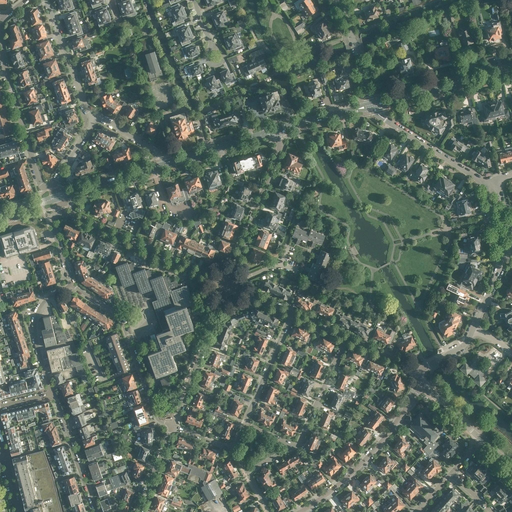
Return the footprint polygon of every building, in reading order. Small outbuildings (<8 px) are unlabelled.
[(72,0),(60,4),(60,6),(62,10),(68,8),(69,11),(74,9),(72,0)] [(89,0),(93,9),(99,6),(98,3),(104,1),(103,0),(89,0)] [(120,10),(133,6),(131,0),(124,0),(125,2),(119,4),(120,6),(119,6),(120,10)] [(302,0),(298,0),(295,3),(298,8),(301,6),(303,9),(312,3),(310,0),(303,0),(302,0)] [(312,3),(303,9),(306,13),(303,15),(305,18),(308,16),(319,9),(316,6),(315,7),(312,3)] [(172,16),(185,11),(183,7),(182,8),(182,6),(176,8),(175,5),(169,8),(172,16)] [(133,6),(120,10),(122,14),(123,14),(123,16),(129,14),(130,17),(136,15),(133,6)] [(374,18),(378,17),(375,6),(370,7),(371,11),(366,12),(368,21),(374,19),(374,18)] [(100,8),(90,11),(91,15),(96,13),(98,19),(110,15),(108,11),(107,11),(106,9),(101,11),(100,8)] [(492,9),(493,15),(495,14),(496,20),(500,19),(498,11),(497,11),(496,8),(492,9)] [(28,17),(22,19),(23,21),(26,20),(30,19),(31,18),(40,15),(39,13),(39,12),(38,10),(37,9),(33,11),(33,10),(26,12),(28,17)] [(66,24),(78,20),(75,11),(70,13),(71,16),(65,18),(66,23),(66,24)] [(185,11),(172,16),(176,25),(182,23),(181,20),(186,17),(186,15),(187,15),(185,11)] [(214,22),(226,17),(223,11),(212,16),(213,18),(212,18),(214,22)] [(40,15),(31,18),(34,24),(42,21),(42,20),(41,18),(40,15)] [(110,15),(98,19),(100,24),(99,25),(100,28),(106,26),(105,23),(111,21),(110,19),(111,18),(110,15)] [(228,23),(226,17),(214,22),(215,26),(216,26),(217,28),(228,23)] [(68,29),(80,25),(78,20),(66,24),(67,25),(68,29)] [(325,23),(324,20),(319,23),(318,21),(311,26),(312,27),(311,27),(311,28),(311,29),(311,30),(312,30),(312,31),(313,31),(314,31),(315,31),(316,30),(318,33),(327,26),(327,25),(326,23),(325,23)] [(297,32),(302,28),(307,25),(304,21),(295,28),(297,32)] [(19,32),(19,31),(16,22),(13,23),(14,25),(10,26),(13,35),(19,32)] [(497,22),(492,23),(493,26),(494,28),(486,29),(488,36),(487,36),(486,37),(487,39),(488,39),(489,40),(491,40),(492,40),(493,41),(495,41),(496,39),(501,37),(500,35),(502,34),(499,22),(497,23),(497,22)] [(35,25),(30,27),(33,35),(35,34),(45,30),(45,29),(45,27),(44,27),(44,26),(43,26),(42,24),(36,27),(35,25)] [(80,25),(68,29),(69,31),(70,35),(77,33),(78,36),(83,34),(80,25)] [(179,37),(191,32),(190,28),(189,28),(188,26),(182,29),(181,26),(175,28),(179,37)] [(329,29),(327,26),(318,33),(321,39),(326,35),(327,37),(330,35),(329,34),(330,33),(328,29),(329,29)] [(463,45),(473,43),(469,29),(460,31),(460,32),(459,33),(460,38),(461,37),(463,45)] [(35,34),(37,40),(39,39),(39,40),(43,39),(42,38),(47,37),(46,34),(47,33),(46,31),(45,31),(45,30),(35,34)] [(21,36),(19,32),(13,35),(11,35),(12,39),(10,40),(11,42),(22,38),(22,39),(24,38),(24,37),(24,35),(23,35),(21,36)] [(191,32),(179,37),(182,46),(188,43),(187,40),(193,38),(192,36),(193,36),(191,32)] [(410,42),(415,39),(411,32),(406,36),(410,42)] [(226,44),(238,39),(235,33),(224,38),(225,40),(224,40),(226,44)] [(87,49),(86,46),(88,45),(86,39),(88,38),(86,34),(72,39),(74,45),(73,46),(75,50),(80,48),(81,51),(87,49)] [(22,38),(11,42),(13,49),(16,48),(17,50),(23,48),(22,45),(21,42),(23,41),(22,39),(22,38)] [(241,45),(238,39),(226,44),(227,48),(229,48),(229,50),(241,45)] [(49,41),(38,45),(40,52),(52,48),(51,47),(52,46),(51,45),(50,44),(49,41)] [(447,43),(447,41),(444,42),(443,41),(441,42),(440,43),(441,47),(434,49),(435,54),(436,60),(442,58),(442,60),(446,59),(451,58),(447,43)] [(410,48),(407,43),(404,45),(402,42),(401,43),(398,45),(403,53),(410,48)] [(187,58),(192,56),(193,57),(197,56),(196,54),(199,53),(198,52),(200,51),(198,47),(197,48),(196,46),(190,49),(188,46),(182,49),(184,55),(186,55),(187,58)] [(40,62),(48,59),(47,57),(53,55),(53,52),(53,51),(53,50),(53,49),(52,48),(40,52),(42,58),(39,59),(40,62)] [(252,58),(253,58),(264,53),(262,49),(258,50),(250,54),(252,58)] [(14,61),(22,58),(20,52),(11,55),(13,58),(12,59),(12,60),(14,61)] [(150,79),(156,77),(157,77),(162,75),(161,70),(155,52),(146,54),(150,67),(147,68),(150,79)] [(22,58),(14,61),(14,62),(13,63),(14,65),(15,65),(16,68),(21,66),(22,68),(25,67),(22,58)] [(253,58),(251,59),(252,63),(253,63),(255,67),(252,68),(254,73),(261,70),(261,68),(266,66),(263,59),(257,61),(257,60),(255,61),(253,58)] [(412,72),(413,70),(410,58),(400,61),(400,62),(398,62),(400,68),(399,69),(398,70),(398,72),(400,73),(401,73),(408,72),(409,73),(412,72)] [(48,59),(40,62),(42,66),(45,64),(47,71),(58,67),(58,66),(59,65),(58,64),(57,63),(56,63),(55,60),(49,62),(48,59)] [(82,71),(93,67),(95,66),(93,59),(81,63),(83,67),(81,67),(82,71)] [(252,63),(243,68),(247,76),(254,73),(252,68),(255,67),(253,63),(252,63)] [(191,77),(196,74),(197,76),(200,74),(200,73),(203,72),(202,70),(203,70),(202,66),(200,66),(200,65),(194,67),(192,64),(185,67),(188,73),(189,73),(191,77)] [(44,82),(51,80),(50,77),(60,74),(59,71),(60,71),(60,70),(60,69),(60,68),(59,67),(58,67),(47,71),(48,74),(46,75),(47,78),(43,79),(44,82)] [(96,74),(93,67),(82,71),(83,75),(85,74),(87,77),(96,74)] [(336,79),(334,80),(336,90),(339,89),(339,90),(350,86),(347,79),(346,76),(343,67),(338,69),(340,75),(341,75),(341,77),(335,79),(336,79)] [(21,80),(29,77),(28,73),(29,72),(29,71),(27,71),(26,69),(22,70),(23,72),(18,74),(20,77),(19,78),(19,79),(20,79),(21,80)] [(222,80),(224,79),(226,84),(230,83),(230,84),(237,81),(234,74),(230,76),(228,70),(226,70),(226,69),(222,71),(222,72),(221,73),(222,75),(221,76),(222,80)] [(328,82),(326,75),(324,71),(319,73),(322,83),(328,82)] [(97,78),(96,74),(87,77),(85,78),(86,82),(88,81),(89,85),(95,83),(96,85),(99,84),(101,84),(99,78),(97,78)] [(208,86),(210,86),(212,91),(216,89),(216,90),(223,87),(220,81),(216,82),(214,76),(212,77),(212,75),(208,77),(208,78),(207,79),(208,82),(207,82),(208,86)] [(33,86),(32,84),(29,77),(21,80),(21,81),(20,82),(21,83),(22,83),(23,87),(28,85),(29,87),(33,86)] [(55,90),(66,86),(64,79),(55,82),(52,83),(54,86),(55,90)] [(316,96),(320,95),(319,91),(320,91),(319,88),(318,88),(317,84),(318,84),(317,81),(314,82),(315,85),(309,87),(307,87),(307,88),(307,89),(308,92),(309,92),(309,93),(308,94),(309,96),(310,97),(310,98),(312,97),(313,97),(314,98),(316,97),(316,96)] [(58,97),(69,93),(66,86),(55,90),(58,97)] [(26,98),(36,95),(35,92),(36,92),(35,89),(25,93),(25,94),(24,94),(26,98)] [(272,94),(261,98),(265,112),(268,111),(268,112),(280,108),(278,100),(279,100),(277,92),(272,94)] [(72,100),(69,93),(58,97),(59,101),(60,105),(61,105),(61,106),(60,106),(61,107),(67,105),(66,102),(72,100)] [(36,95),(26,98),(27,103),(28,103),(28,104),(39,101),(38,98),(37,98),(36,95)] [(112,97),(111,95),(107,97),(106,95),(100,98),(104,107),(108,109),(112,103),(114,101),(116,98),(115,95),(112,97)] [(125,109),(128,104),(124,102),(122,106),(118,103),(120,100),(117,99),(114,101),(112,103),(108,109),(117,115),(122,108),(125,109)] [(501,101),(492,103),(496,117),(505,115),(506,117),(509,116),(508,110),(503,112),(501,101)] [(128,104),(125,109),(124,110),(128,112),(126,114),(129,116),(129,117),(131,118),(132,118),(133,118),(135,115),(137,116),(139,111),(137,110),(137,109),(135,108),(133,103),(132,102),(128,104)] [(496,120),(496,117),(492,103),(483,105),(486,116),(482,117),(483,123),(486,122),(486,119),(491,118),(492,121),(496,120)] [(39,112),(41,111),(43,111),(41,105),(33,107),(35,111),(30,112),(31,115),(30,115),(31,119),(41,116),(39,112)] [(67,105),(61,107),(63,114),(66,112),(68,118),(77,115),(76,111),(74,108),(68,111),(67,105)] [(469,118),(472,117),(470,108),(466,109),(467,111),(464,112),(464,111),(459,112),(461,119),(465,118),(466,120),(469,119),(469,118)] [(226,117),(228,125),(240,121),(237,111),(232,113),(233,115),(226,117)] [(426,118),(425,119),(453,124),(452,118),(448,119),(449,121),(445,121),(445,119),(447,118),(446,114),(443,115),(442,112),(439,113),(438,111),(430,113),(431,114),(430,115),(429,115),(428,115),(427,116),(426,117),(426,118)] [(179,138),(179,139),(188,136),(187,134),(195,132),(192,122),(188,123),(185,113),(171,117),(176,134),(175,135),(176,138),(177,139),(179,138)] [(66,128),(65,128),(70,131),(74,125),(75,125),(74,123),(79,121),(78,119),(79,118),(77,115),(68,118),(70,124),(65,125),(66,128)] [(42,120),(41,116),(31,119),(33,122),(34,125),(44,122),(43,119),(42,120)] [(155,124),(151,122),(155,121),(154,117),(150,119),(149,119),(147,123),(149,125),(145,131),(146,132),(148,133),(149,134),(150,135),(152,135),(152,136),(158,126),(155,124)] [(223,126),(228,125),(226,117),(219,119),(219,117),(213,119),(216,128),(220,127),(221,128),(222,127),(223,126)] [(453,124),(425,119),(425,120),(425,121),(425,122),(425,123),(426,124),(426,125),(427,125),(427,126),(428,126),(428,127),(435,132),(435,131),(439,133),(440,130),(442,132),(445,127),(447,128),(446,129),(450,131),(450,130),(454,125),(453,124)] [(37,133),(39,141),(44,139),(43,138),(48,137),(47,136),(50,136),(48,131),(52,129),(53,125),(53,124),(44,127),(45,131),(37,133)] [(0,136),(7,134),(7,132),(6,132),(11,130),(9,125),(5,127),(5,126),(0,127),(0,136)] [(58,132),(57,134),(68,141),(69,140),(71,141),(73,137),(66,133),(67,131),(62,128),(59,133),(58,132)] [(362,141),(363,130),(359,129),(351,131),(353,140),(357,139),(358,139),(358,140),(362,141)] [(363,130),(362,141),(365,141),(365,140),(366,140),(366,141),(369,143),(373,138),(375,140),(377,137),(368,131),(363,130)] [(101,132),(99,131),(92,141),(92,143),(94,144),(95,143),(98,144),(98,143),(99,143),(104,134),(104,133),(104,132),(102,131),(101,131),(101,132)] [(110,135),(107,133),(106,135),(104,134),(99,143),(100,144),(99,146),(102,148),(103,146),(105,147),(111,137),(109,137),(110,135)] [(345,149),(348,148),(346,141),(342,142),(340,134),(336,135),(336,134),(329,135),(330,138),(328,138),(330,147),(338,145),(338,146),(344,145),(345,149)] [(116,138),(112,136),(111,138),(111,137),(105,147),(104,149),(107,151),(108,149),(111,151),(116,141),(114,140),(116,138)] [(55,137),(54,139),(65,146),(66,145),(68,145),(69,143),(68,141),(60,137),(59,139),(55,137)] [(65,146),(54,139),(53,141),(52,146),(64,153),(66,149),(64,148),(65,146)] [(487,143),(491,142),(491,139),(484,140),(482,141),(483,145),(486,144),(487,148),(489,148),(487,143)] [(458,142),(454,140),(452,145),(451,148),(455,151),(457,148),(460,150),(461,149),(467,154),(470,149),(468,147),(469,145),(467,144),(466,146),(459,141),(458,142)] [(10,142),(10,143),(13,154),(19,152),(15,141),(13,142),(13,141),(10,142)] [(128,148),(125,145),(122,142),(118,146),(120,148),(121,147),(123,152),(125,159),(125,160),(133,158),(134,156),(133,154),(131,152),(130,153),(129,148),(128,148)] [(8,143),(5,144),(8,155),(9,158),(14,156),(13,154),(10,143),(8,143)] [(2,144),(0,145),(0,147),(3,157),(8,155),(5,144),(3,145),(2,144)] [(391,144),(383,156),(387,158),(388,157),(391,159),(397,149),(394,147),(395,147),(391,144)] [(487,149),(485,148),(484,147),(483,148),(482,148),(482,149),(481,149),(480,151),(477,150),(476,152),(474,151),(472,154),(474,155),(472,158),(476,161),(477,161),(479,162),(484,154),(487,149)] [(44,149),(45,154),(46,155),(48,157),(46,159),(42,160),(43,164),(47,163),(49,165),(50,166),(50,167),(51,168),(52,167),(53,168),(58,160),(54,157),(55,156),(53,155),(54,153),(50,151),(50,149),(50,148),(44,149)] [(502,153),(502,152),(501,150),(496,151),(497,156),(500,156),(501,162),(504,162),(508,161),(506,152),(502,153)] [(87,154),(84,155),(82,158),(85,165),(87,172),(94,170),(96,169),(96,168),(96,166),(95,166),(93,166),(90,157),(93,156),(89,152),(87,153),(87,154)] [(125,159),(123,152),(113,155),(116,163),(121,162),(120,160),(125,159)] [(255,156),(252,157),(257,170),(262,168),(261,165),(263,165),(261,159),(263,159),(262,154),(259,155),(259,153),(255,154),(255,156)] [(301,166),(302,164),(296,162),(298,157),(290,154),(289,157),(288,157),(288,159),(286,163),(285,164),(284,164),(284,166),(284,167),(289,169),(290,170),(291,171),(292,170),(298,172),(298,171),(299,171),(300,169),(301,167),(301,166)] [(486,156),(484,154),(479,162),(481,163),(481,164),(483,166),(484,166),(485,166),(485,167),(491,166),(490,163),(492,162),(491,158),(489,159),(488,156),(486,157),(486,156)] [(406,171),(414,159),(410,156),(410,157),(407,155),(400,165),(403,167),(402,168),(406,171)] [(252,157),(250,156),(248,157),(247,158),(245,159),(243,158),(240,159),(240,160),(243,171),(244,171),(248,169),(249,173),(257,170),(256,169),(252,157)] [(243,171),(240,160),(237,161),(236,159),(232,161),(233,163),(234,168),(233,169),(234,174),(240,172),(241,173),(244,172),(244,171),(243,171)] [(16,174),(25,171),(24,165),(27,164),(26,160),(18,162),(19,166),(15,167),(14,167),(16,174)] [(87,172),(85,165),(83,166),(82,162),(79,162),(77,166),(77,167),(76,168),(77,169),(75,169),(76,171),(74,172),(73,173),(74,175),(75,176),(77,175),(87,172)] [(425,174),(428,169),(424,167),(424,166),(424,165),(424,164),(423,164),(422,163),(421,164),(415,173),(411,171),(408,175),(405,180),(408,182),(411,177),(412,176),(416,179),(416,180),(421,183),(422,181),(423,182),(427,175),(425,174)] [(393,166),(388,173),(392,175),(396,169),(393,166)] [(225,185),(223,178),(220,179),(218,172),(217,170),(207,173),(208,175),(206,176),(210,189),(225,185)] [(25,171),(16,174),(18,180),(27,177),(25,171)] [(197,177),(196,176),(195,176),(195,178),(194,178),(194,179),(192,180),(195,189),(196,189),(198,188),(198,190),(203,189),(202,186),(198,177),(197,177)] [(282,176),(280,181),(294,187),(296,181),(282,176)] [(440,193),(449,180),(446,177),(445,178),(441,176),(433,189),(436,192),(437,191),(440,193)] [(27,177),(18,180),(20,186),(29,183),(27,177)] [(188,180),(187,179),(186,180),(186,181),(185,181),(190,195),(197,193),(196,191),(196,189),(195,189),(192,180),(189,180),(188,180)] [(452,182),(449,180),(440,193),(443,195),(443,196),(447,198),(455,185),(451,183),(452,182)] [(294,187),(280,181),(278,187),(292,192),(294,187)] [(32,191),(29,183),(20,186),(22,194),(24,194),(25,195),(29,194),(29,191),(32,191)] [(183,189),(183,190),(180,191),(178,184),(177,183),(174,184),(173,186),(167,188),(170,199),(172,203),(176,201),(178,200),(179,203),(189,199),(186,188),(183,189)] [(10,198),(6,185),(2,187),(1,187),(0,187),(3,197),(9,196),(10,198)] [(16,195),(16,194),(13,185),(7,187),(7,185),(6,185),(10,198),(17,196),(16,195)] [(245,185),(242,192),(251,196),(252,192),(251,192),(252,189),(247,187),(248,186),(245,185)] [(149,206),(150,205),(158,203),(156,197),(158,196),(156,191),(154,192),(146,194),(147,197),(146,198),(149,206)] [(251,196),(242,192),(240,191),(238,195),(240,196),(239,199),(242,200),(243,199),(248,201),(249,199),(250,199),(251,196)] [(286,196),(276,192),(275,196),(274,195),(272,199),(284,204),(286,200),(284,200),(286,196)] [(128,198),(126,199),(125,199),(127,206),(128,207),(131,206),(132,208),(136,206),(137,209),(133,211),(133,212),(131,212),(129,215),(132,217),(132,219),(139,217),(142,218),(145,211),(144,211),(143,211),(142,208),(143,208),(140,201),(142,200),(140,197),(139,197),(138,193),(137,194),(136,193),(133,194),(133,195),(128,197),(128,198)] [(449,209),(456,198),(453,196),(449,203),(446,207),(449,209)] [(283,212),(285,209),(284,208),(285,205),(284,204),(272,199),(271,204),(270,207),(283,212)] [(468,202),(468,199),(458,202),(456,202),(456,205),(457,205),(458,209),(471,206),(470,203),(469,203),(469,202),(468,202)] [(101,203),(104,212),(108,211),(108,212),(111,211),(109,204),(110,202),(106,200),(105,202),(101,203)] [(104,212),(101,203),(97,204),(96,203),(94,207),(96,209),(96,211),(94,211),(95,215),(97,215),(98,216),(101,215),(100,213),(104,212)] [(232,210),(244,214),(245,211),(244,210),(245,208),(240,206),(240,205),(237,204),(237,206),(234,205),(232,210)] [(458,209),(459,213),(458,213),(459,217),(462,216),(461,215),(471,213),(470,210),(471,210),(471,209),(471,208),(471,206),(458,209)] [(206,218),(216,214),(213,207),(207,209),(209,214),(205,215),(206,218)] [(242,218),(244,214),(232,210),(231,214),(233,215),(232,218),(235,219),(236,218),(240,220),(241,218),(242,218)] [(278,223),(280,216),(269,211),(267,215),(266,215),(265,218),(278,223)] [(232,221),(226,218),(225,222),(226,222),(225,225),(224,224),(223,227),(223,228),(224,228),(234,232),(235,229),(237,230),(238,226),(235,225),(235,224),(231,223),(232,221)] [(275,230),(278,223),(265,218),(264,221),(265,221),(264,226),(275,230)] [(162,228),(164,224),(165,222),(163,221),(162,224),(157,222),(155,227),(150,224),(149,227),(147,227),(145,232),(146,232),(146,234),(153,237),(157,230),(160,232),(162,227),(162,228)] [(164,224),(162,228),(165,229),(160,240),(163,241),(163,240),(166,241),(171,231),(172,229),(169,227),(171,225),(165,222),(164,224)] [(69,236),(73,228),(66,225),(64,225),(63,227),(66,234),(66,235),(69,236)] [(182,233),(185,227),(181,225),(179,228),(177,227),(175,232),(174,232),(174,233),(171,231),(166,241),(170,243),(169,244),(172,245),(178,231),(182,233)] [(3,242),(7,255),(25,250),(25,251),(38,247),(36,243),(38,243),(34,229),(30,227),(0,236),(2,242),(3,242)] [(223,227),(221,227),(220,230),(223,231),(222,232),(221,233),(221,234),(221,235),(231,239),(233,239),(235,236),(232,235),(234,232),(224,228),(223,228),(223,227)] [(306,241),(307,238),(310,233),(296,227),(292,235),(298,238),(296,243),(299,244),(301,239),(306,241)] [(73,228),(69,236),(69,237),(70,238),(71,239),(73,238),(76,239),(80,231),(73,228)] [(258,237),(268,241),(270,238),(271,237),(271,236),(271,235),(271,234),(262,230),(262,231),(259,230),(258,234),(260,234),(258,237)] [(310,233),(307,238),(313,241),(311,246),(314,247),(316,242),(322,244),(325,236),(311,230),(310,233)] [(82,233),(77,242),(84,246),(89,235),(88,235),(87,233),(86,234),(85,233),(84,234),(82,233)] [(470,238),(468,238),(469,243),(463,244),(464,247),(479,244),(478,241),(479,241),(477,234),(470,235),(470,238)] [(89,235),(84,246),(91,249),(95,239),(93,237),(92,236),(91,235),(90,235),(89,235)] [(189,244),(190,240),(191,239),(183,235),(182,237),(181,236),(178,244),(178,245),(177,247),(181,249),(182,247),(188,250),(190,245),(189,244)] [(268,241),(258,237),(257,240),(256,239),(254,243),(257,244),(266,248),(266,247),(267,246),(268,245),(267,244),(268,241)] [(229,245),(229,244),(223,241),(223,240),(220,239),(219,242),(221,242),(219,248),(225,251),(224,252),(227,253),(228,252),(229,252),(229,251),(230,252),(231,249),(231,247),(227,246),(228,245),(229,245)] [(103,241),(101,240),(98,245),(96,249),(95,250),(101,253),(102,251),(103,251),(107,242),(103,240),(103,241)] [(190,245),(188,250),(187,251),(190,252),(191,251),(194,253),(199,244),(190,240),(189,244),(190,245)] [(109,254),(111,250),(110,250),(112,246),(110,245),(110,244),(107,242),(103,251),(102,251),(101,253),(107,255),(108,253),(109,254)] [(207,247),(199,244),(194,253),(198,254),(197,255),(200,257),(201,256),(203,250),(205,251),(207,247)] [(203,250),(201,256),(207,259),(206,260),(210,262),(211,260),(212,260),(215,252),(214,252),(216,248),(208,244),(207,247),(205,251),(203,250)] [(479,246),(479,244),(469,246),(464,247),(464,250),(467,249),(467,251),(470,250),(471,254),(474,253),(475,255),(479,254),(478,252),(482,251),(480,246),(479,246)] [(28,256),(32,266),(34,266),(35,265),(37,265),(36,264),(40,263),(40,261),(51,257),(49,249),(28,256)] [(268,254),(262,252),(253,249),(250,258),(257,261),(258,259),(260,260),(262,255),(264,255),(263,258),(266,260),(268,254)] [(316,264),(322,267),(324,268),(330,254),(322,250),(320,256),(314,254),(313,256),(318,258),(319,259),(316,264)] [(111,257),(110,259),(117,263),(121,254),(120,254),(120,253),(119,253),(117,253),(115,252),(112,258),(111,257)] [(110,259),(111,257),(108,256),(105,264),(104,264),(103,267),(106,269),(110,259)] [(483,272),(475,268),(476,266),(474,265),(474,262),(472,262),(472,259),(467,258),(462,258),(462,261),(470,262),(470,264),(469,266),(470,266),(468,269),(467,268),(465,273),(466,273),(478,279),(479,280),(479,279),(481,279),(481,277),(481,276),(483,272)] [(76,270),(77,269),(85,266),(87,266),(85,262),(84,263),(83,261),(80,262),(79,261),(75,262),(76,265),(75,265),(76,270)] [(158,315),(163,332),(157,334),(162,349),(148,354),(156,377),(158,377),(159,380),(160,380),(163,388),(170,385),(167,377),(165,378),(163,375),(177,370),(172,355),(186,349),(180,334),(194,329),(186,307),(194,304),(187,285),(185,286),(184,282),(178,284),(177,280),(171,282),(169,277),(167,277),(166,276),(164,277),(163,274),(160,275),(159,272),(155,273),(154,271),(151,272),(149,269),(146,270),(145,268),(144,269),(143,265),(136,268),(135,264),(133,264),(132,262),(129,263),(128,262),(116,266),(124,287),(136,283),(135,279),(137,279),(142,293),(155,289),(159,299),(153,301),(158,315)] [(322,267),(316,264),(314,263),(312,269),(306,266),(305,269),(310,271),(308,277),(316,281),(322,267)] [(51,266),(43,269),(44,271),(42,272),(43,274),(53,272),(51,266)] [(86,269),(85,266),(77,269),(79,275),(88,271),(87,269),(86,269)] [(88,271),(79,275),(82,282),(89,277),(88,275),(89,274),(88,271)] [(472,289),(478,279),(466,273),(464,277),(462,283),(461,285),(454,282),(453,285),(462,290),(464,285),(472,289)] [(42,286),(55,282),(56,281),(54,277),(43,280),(43,282),(44,282),(41,283),(41,281),(37,282),(38,284),(40,289),(43,288),(42,286)] [(89,277),(82,282),(89,287),(94,279),(91,277),(91,278),(89,277)] [(95,277),(94,279),(89,287),(93,290),(99,280),(95,277)] [(272,284),(273,283),(273,282),(267,279),(266,281),(263,288),(264,288),(263,289),(269,292),(270,291),(272,288),(271,287),(272,284)] [(99,280),(93,290),(98,292),(103,284),(104,283),(99,280)] [(272,288),(270,291),(276,293),(279,286),(273,283),(272,284),(271,287),(272,288)] [(453,285),(449,283),(446,288),(457,294),(455,299),(457,300),(456,303),(463,306),(466,299),(468,300),(470,297),(466,296),(468,293),(462,290),(453,285)] [(106,286),(103,284),(98,292),(102,295),(107,288),(105,287),(106,286)] [(107,288),(102,296),(106,299),(106,298),(109,299),(110,298),(111,297),(111,296),(112,297),(113,296),(112,296),(113,295),(114,296),(114,295),(114,293),(113,292),(113,291),(113,288),(110,286),(108,289),(107,288)] [(284,293),(286,290),(285,290),(286,289),(279,286),(276,293),(282,296),(283,293),(284,293)] [(283,293),(282,296),(282,298),(287,300),(288,299),(289,299),(292,293),(291,293),(292,291),(290,290),(289,292),(286,290),(284,293),(283,293)] [(13,291),(6,292),(5,293),(7,298),(10,297),(10,296),(11,295),(14,305),(16,304),(16,306),(20,305),(19,304),(17,295),(14,296),(13,291)] [(302,307),(306,297),(302,296),(301,298),(297,296),(294,302),(296,303),(296,304),(302,307)] [(76,308),(80,301),(81,300),(78,298),(77,299),(74,297),(72,301),(73,302),(72,303),(73,304),(73,305),(73,307),(76,308)] [(313,303),(311,302),(309,301),(310,299),(306,297),(302,307),(308,310),(308,308),(313,310),(314,308),(318,301),(315,299),(313,303)] [(61,312),(67,309),(68,308),(64,301),(58,304),(60,309),(59,309),(61,312)] [(80,301),(76,308),(78,309),(77,310),(80,312),(85,304),(80,301)] [(326,308),(326,307),(327,306),(322,304),(322,303),(318,301),(314,308),(317,309),(316,311),(323,314),(326,308)] [(85,304),(80,312),(82,314),(83,313),(85,314),(90,307),(85,304)] [(94,310),(90,307),(85,314),(87,315),(87,316),(89,318),(91,314),(94,310)] [(326,308),(323,314),(330,318),(334,309),(329,307),(329,309),(326,308),(326,307),(326,308)] [(259,316),(261,312),(260,312),(261,311),(255,309),(254,310),(250,311),(253,318),(252,320),(256,321),(257,318),(258,315),(259,316)] [(99,313),(94,310),(91,314),(89,318),(92,320),(92,319),(94,320),(99,313)] [(340,311),(337,310),(335,316),(337,317),(336,320),(338,321),(337,323),(343,326),(346,320),(342,318),(343,317),(339,315),(340,314),(339,314),(340,311)] [(511,311),(510,312),(500,313),(500,318),(505,318),(507,322),(511,319),(511,311)] [(9,320),(17,317),(19,317),(17,314),(16,314),(16,312),(4,315),(5,316),(1,317),(3,322),(9,320)] [(258,315),(257,318),(257,319),(257,320),(263,322),(266,315),(261,312),(259,316),(258,315)] [(454,328),(455,329),(456,328),(456,327),(460,318),(457,317),(458,315),(451,312),(449,316),(450,317),(448,321),(451,323),(450,325),(451,325),(452,327),(454,328)] [(99,313),(94,320),(96,321),(96,322),(98,324),(103,316),(99,313)] [(43,317),(45,327),(52,325),(53,327),(61,325),(56,315),(50,316),(43,317)] [(271,321),(272,318),(266,315),(263,322),(270,325),(270,324),(272,321),(271,321)] [(108,319),(103,316),(98,324),(101,325),(101,324),(104,326),(108,319)] [(227,328),(231,330),(232,326),(235,325),(234,324),(235,323),(239,321),(239,320),(242,319),(240,316),(237,317),(238,318),(231,321),(230,320),(226,322),(225,321),(224,324),(223,324),(223,325),(223,326),(223,327),(224,327),(224,328),(227,329),(227,328)] [(272,321),(270,324),(273,326),(273,328),(275,329),(276,327),(279,321),(278,320),(278,319),(273,317),(273,318),(272,318),(271,321),(272,321)] [(109,318),(108,319),(104,326),(107,328),(109,327),(110,327),(111,326),(112,327),(114,323),(111,321),(112,320),(109,318)] [(346,320),(343,326),(349,329),(350,327),(352,327),(354,322),(350,320),(349,321),(346,320)] [(451,323),(448,321),(441,325),(442,327),(441,327),(445,335),(446,334),(447,336),(452,333),(451,330),(454,328),(455,329),(454,328),(452,327),(451,325),(450,325),(451,323)] [(15,323),(11,325),(12,327),(11,328),(12,330),(21,327),(19,322),(15,323)] [(363,324),(359,322),(358,324),(354,322),(352,327),(354,328),(353,330),(359,333),(362,327),(363,324)] [(370,329),(366,327),(367,325),(363,324),(362,327),(359,333),(365,336),(366,334),(368,335),(369,332),(371,332),(373,328),(371,327),(370,329)] [(52,325),(45,327),(46,329),(42,330),(43,334),(54,331),(53,327),(52,325)] [(53,327),(55,335),(56,339),(57,344),(68,341),(61,325),(53,327)] [(21,327),(12,330),(13,333),(14,335),(22,333),(21,327)] [(380,340),(384,333),(385,331),(383,330),(383,329),(378,327),(377,330),(374,337),(380,340)] [(221,334),(229,337),(232,331),(231,330),(227,328),(227,329),(224,328),(221,334)] [(299,337),(303,330),(299,328),(298,329),(295,328),(292,334),(299,337)] [(68,341),(72,340),(68,330),(64,331),(68,341)] [(303,330),(299,337),(307,341),(310,336),(308,336),(309,334),(306,333),(306,331),(303,330)] [(389,336),(384,333),(380,340),(390,345),(396,332),(392,330),(389,336)] [(22,333),(14,335),(15,338),(14,338),(15,341),(24,338),(22,333)] [(120,372),(130,369),(126,358),(125,359),(118,339),(119,338),(117,333),(107,337),(109,342),(108,342),(115,363),(117,363),(120,372)] [(231,338),(229,337),(221,334),(219,340),(222,341),(222,342),(225,343),(226,343),(229,344),(230,344),(230,342),(230,341),(231,338)] [(404,338),(409,349),(412,347),(412,345),(415,344),(410,335),(404,338)] [(265,347),(268,340),(260,336),(258,340),(260,342),(259,345),(265,347)] [(405,350),(409,349),(404,338),(401,339),(402,342),(398,343),(399,344),(398,344),(401,350),(404,349),(405,350)] [(324,349),(327,341),(323,339),(323,340),(320,339),(317,346),(324,349)] [(224,347),(225,343),(222,342),(222,341),(219,340),(218,340),(215,346),(216,346),(216,347),(223,350),(223,349),(225,350),(226,348),(224,347)] [(327,341),(324,349),(331,352),(334,345),(330,344),(331,342),(327,341)] [(19,351),(21,350),(27,348),(26,343),(18,346),(19,348),(18,349),(19,351)] [(71,351),(70,345),(47,350),(52,372),(64,370),(67,368),(67,369),(75,366),(82,363),(77,352),(76,350),(71,351)] [(262,354),(265,347),(259,345),(258,348),(255,346),(253,351),(262,354)] [(27,348),(21,350),(19,351),(19,352),(18,352),(20,357),(27,355),(29,355),(27,348)] [(287,356),(294,359),(295,356),(297,352),(287,348),(284,355),(287,356)] [(211,357),(211,358),(221,362),(221,361),(222,358),(224,359),(225,356),(214,351),(213,353),(212,354),(211,355),(211,357)] [(352,362),(356,354),(353,352),(352,353),(349,352),(346,358),(347,359),(346,359),(352,362)] [(356,354),(352,362),(359,365),(359,364),(360,365),(363,358),(359,357),(360,355),(356,354)] [(30,356),(29,355),(27,355),(20,357),(21,362),(19,362),(22,371),(27,369),(26,364),(26,362),(27,361),(28,360),(27,357),(30,356)] [(292,362),(294,359),(287,356),(284,355),(281,363),(290,367),(292,362)] [(255,357),(252,356),(252,357),(249,356),(248,359),(247,362),(257,366),(259,361),(254,358),(255,357)] [(210,362),(209,364),(218,368),(221,362),(211,358),(209,359),(210,361),(209,362),(210,362)] [(322,365),(323,363),(318,360),(316,365),(313,364),(312,367),(315,368),(322,372),(325,366),(322,365)] [(257,366),(247,362),(245,368),(247,368),(246,369),(249,370),(254,372),(257,366)] [(374,372),(377,365),(370,362),(368,366),(364,364),(362,370),(366,371),(367,369),(374,372)] [(480,387),(486,381),(482,377),(486,372),(474,362),(470,367),(465,363),(460,369),(467,375),(469,373),(475,379),(473,381),(480,387)] [(82,363),(75,366),(77,370),(79,377),(81,376),(87,374),(82,363)] [(377,365),(374,372),(381,375),(384,368),(377,365)] [(322,372),(315,368),(313,371),(310,376),(316,378),(317,376),(320,377),(321,375),(322,374),(322,373),(322,372)] [(34,376),(38,374),(37,371),(35,372),(34,369),(31,370),(31,369),(28,370),(28,371),(25,372),(26,378),(31,376),(34,376)] [(276,374),(286,379),(289,373),(286,372),(286,371),(284,370),(283,371),(278,369),(276,374)] [(219,376),(221,373),(215,370),(214,374),(210,372),(210,373),(206,372),(204,375),(203,376),(204,377),(203,378),(211,381),(212,377),(213,378),(214,376),(216,377),(217,375),(219,376)] [(358,376),(349,372),(348,374),(345,373),(344,375),(341,373),(340,376),(339,377),(339,378),(339,379),(347,383),(350,384),(352,380),(349,379),(351,376),(357,379),(358,376)] [(61,373),(54,375),(58,384),(66,381),(64,377),(63,377),(61,373)] [(32,380),(31,381),(34,382),(43,388),(41,382),(38,374),(31,376),(32,380)] [(247,385),(249,385),(252,378),(243,374),(241,379),(244,380),(243,383),(247,385)] [(284,384),(286,379),(276,374),(274,380),(279,382),(278,383),(281,384),(281,383),(284,384)] [(134,381),(132,375),(123,378),(121,379),(120,379),(122,385),(123,385),(126,384),(125,384),(134,381)] [(398,378),(397,375),(390,378),(391,378),(390,378),(391,380),(390,380),(392,385),(402,381),(400,377),(398,378)] [(201,380),(202,381),(200,384),(205,386),(204,387),(211,390),(212,387),(210,386),(210,385),(209,385),(211,381),(203,378),(203,379),(201,380)] [(307,379),(304,386),(311,389),(314,382),(307,379)] [(347,383),(339,379),(338,380),(337,381),(338,382),(336,385),(339,386),(338,389),(344,391),(345,389),(346,386),(345,386),(347,383)] [(29,391),(28,386),(26,381),(21,383),(23,392),(29,391)] [(62,389),(63,391),(71,388),(73,387),(72,385),(72,384),(72,382),(71,381),(69,382),(61,385),(61,386),(60,386),(60,388),(62,389)] [(134,381),(123,385),(125,391),(136,387),(134,381)] [(249,385),(247,385),(243,383),(240,381),(239,384),(237,389),(246,393),(249,385)] [(402,381),(392,385),(395,392),(397,391),(403,388),(402,385),(403,384),(402,381)] [(37,389),(43,388),(34,382),(32,385),(28,386),(29,391),(37,389)] [(21,393),(23,392),(21,383),(15,384),(18,394),(21,393)] [(12,395),(18,394),(15,384),(9,386),(11,390),(12,395)] [(280,393),(281,391),(280,390),(271,386),(268,393),(274,396),(276,393),(278,394),(279,392),(280,393)] [(311,389),(304,386),(300,393),(308,396),(311,389)] [(71,388),(63,391),(63,393),(63,395),(64,396),(65,396),(73,393),(71,388)] [(344,391),(343,393),(352,397),(355,399),(357,394),(345,389),(344,391)] [(12,395),(11,390),(6,392),(3,390),(0,395),(0,398),(4,398),(3,398),(12,395)] [(131,399),(140,396),(138,390),(125,394),(126,397),(127,396),(128,400),(131,399)] [(198,392),(197,395),(196,395),(195,396),(195,398),(195,399),(203,402),(204,398),(206,399),(208,396),(198,392)] [(69,403),(81,399),(79,393),(67,397),(68,400),(67,400),(68,402),(69,402),(69,403)] [(274,396),(268,393),(264,401),(274,405),(275,400),(273,399),(274,396)] [(350,400),(352,397),(343,393),(341,393),(340,394),(337,393),(333,400),(341,403),(343,404),(345,397),(350,400)] [(230,406),(233,407),(241,410),(243,404),(238,402),(238,401),(238,400),(239,397),(235,395),(234,399),(233,398),(232,401),(233,401),(230,406)] [(382,400),(391,407),(392,406),(393,406),(393,405),(393,404),(395,402),(390,399),(391,398),(389,396),(388,397),(386,395),(382,400)] [(142,401),(140,396),(131,399),(132,402),(131,403),(132,405),(134,404),(142,401)] [(299,403),(297,406),(305,410),(308,404),(305,403),(306,400),(300,398),(298,402),(299,403)] [(81,399),(69,403),(69,404),(69,405),(69,406),(70,406),(71,409),(83,404),(81,399)] [(193,402),(194,402),(193,405),(202,409),(204,406),(201,405),(203,402),(195,399),(193,400),(193,402)] [(341,403),(333,400),(330,407),(337,410),(341,403)] [(391,407),(382,400),(379,403),(380,403),(379,405),(381,407),(380,408),(382,409),(383,409),(387,412),(389,410),(390,410),(390,409),(390,408),(391,407)] [(41,414),(42,412),(48,402),(42,404),(34,406),(33,406),(35,414),(39,413),(41,414)] [(48,402),(42,412),(46,413),(47,418),(52,417),(49,408),(50,408),(48,402)] [(368,406),(375,411),(377,408),(370,403),(368,406)] [(83,404),(71,409),(72,411),(71,412),(72,413),(73,413),(73,414),(82,411),(81,409),(84,408),(84,407),(85,406),(85,404),(83,404)] [(144,410),(142,405),(133,408),(133,407),(130,408),(127,409),(128,411),(131,410),(134,409),(136,414),(145,410),(144,410)] [(36,416),(35,414),(33,406),(30,407),(27,408),(30,418),(36,416)] [(217,406),(215,412),(221,415),(223,411),(220,409),(221,408),(217,406)] [(305,410),(297,406),(296,409),(295,409),(293,414),(299,416),(300,414),(302,415),(305,410)] [(233,407),(231,412),(228,410),(227,413),(233,416),(234,415),(238,417),(241,410),(233,407)] [(24,419),(30,418),(27,408),(22,409),(24,419)] [(18,421),(24,419),(22,409),(16,411),(17,416),(18,421)] [(264,423),(267,415),(262,413),(263,410),(261,409),(258,416),(259,416),(257,420),(264,423)] [(135,421),(138,420),(148,417),(145,410),(136,414),(133,415),(135,421)] [(12,417),(17,416),(16,411),(7,413),(1,414),(11,420),(12,417)] [(322,417),(330,421),(331,418),(332,418),(334,413),(328,411),(328,413),(325,411),(323,414),(323,415),(322,416),(323,416),(322,417)] [(384,417),(376,411),(373,414),(372,413),(370,416),(379,423),(380,422),(381,422),(382,421),(381,420),(384,417)] [(193,425),(195,419),(192,417),(191,416),(192,413),(189,412),(185,422),(193,425)] [(77,421),(93,415),(92,413),(89,414),(89,413),(85,415),(84,413),(74,416),(74,417),(74,418),(75,419),(76,420),(77,421)] [(5,429),(10,428),(9,423),(11,420),(1,414),(3,421),(5,429)] [(76,424),(77,425),(78,426),(86,423),(86,421),(91,419),(91,418),(94,417),(93,415),(77,421),(77,422),(76,422),(77,423),(76,424)] [(267,415),(264,423),(270,426),(272,422),(273,423),(276,416),(273,415),(272,418),(267,415)] [(437,443),(435,441),(440,436),(439,435),(446,427),(442,423),(438,427),(436,425),(433,428),(423,418),(420,415),(415,421),(409,416),(406,420),(413,426),(410,429),(428,445),(424,450),(425,451),(430,455),(432,452),(436,448),(442,442),(439,440),(437,443)] [(378,426),(379,424),(379,423),(370,416),(368,419),(369,420),(367,423),(374,429),(377,426),(378,426)] [(134,430),(135,429),(140,428),(141,427),(140,426),(149,423),(147,418),(148,418),(148,417),(138,420),(135,421),(134,422),(136,426),(134,427),(134,430)] [(195,419),(193,425),(200,428),(204,418),(202,417),(200,420),(199,419),(199,420),(195,419)] [(330,421),(322,417),(322,418),(321,418),(321,420),(320,423),(322,424),(321,427),(327,429),(329,424),(328,424),(330,421)] [(286,433),(289,425),(284,423),(286,420),(283,419),(280,426),(281,426),(280,430),(286,433)] [(226,429),(232,432),(236,425),(226,420),(225,423),(228,424),(227,426),(226,429)] [(50,422),(43,424),(45,430),(46,430),(55,426),(53,421),(50,422)] [(98,427),(96,424),(91,426),(90,424),(87,426),(87,425),(79,428),(79,429),(79,430),(79,432),(80,432),(80,433),(81,432),(81,433),(92,429),(98,427)] [(294,427),(289,425),(286,433),(292,436),(294,432),(295,432),(298,426),(295,425),(294,427)] [(49,435),(58,431),(56,426),(55,426),(46,430),(47,433),(48,435),(49,435)] [(371,433),(364,427),(361,431),(360,430),(358,433),(359,434),(361,436),(366,440),(367,439),(368,439),(369,438),(369,437),(371,433)] [(92,429),(81,433),(82,434),(81,435),(81,436),(82,438),(83,439),(91,436),(90,433),(93,431),(92,429)] [(141,432),(142,434),(142,437),(153,437),(153,433),(154,433),(152,429),(141,432)] [(224,432),(223,434),(220,432),(219,435),(229,439),(232,432),(226,429),(224,432)] [(58,431),(49,435),(48,435),(49,438),(50,438),(51,440),(60,437),(58,431)] [(310,441),(316,443),(317,440),(318,438),(321,440),(322,437),(312,433),(311,436),(311,437),(310,441)] [(362,446),(364,442),(365,442),(366,441),(366,440),(361,436),(359,434),(357,436),(354,440),(362,446)] [(94,440),(98,439),(96,436),(93,437),(83,440),(84,443),(83,443),(83,444),(83,446),(85,447),(86,446),(86,447),(95,443),(94,440)] [(407,451),(411,446),(404,441),(405,440),(401,436),(399,437),(397,438),(398,440),(400,441),(398,443),(405,449),(406,447),(407,448),(406,450),(407,451)] [(60,437),(51,440),(50,441),(51,443),(52,443),(53,446),(62,443),(60,437)] [(141,441),(144,443),(152,445),(153,441),(153,437),(142,437),(142,439),(141,441)] [(184,446),(187,440),(183,439),(183,438),(179,437),(176,447),(178,448),(179,445),(181,446),(181,445),(184,446)] [(447,446),(452,450),(457,445),(457,444),(458,444),(458,443),(457,443),(457,442),(456,442),(455,442),(454,442),(448,437),(444,440),(446,442),(444,443),(447,446)] [(191,442),(187,440),(184,446),(187,448),(189,449),(188,452),(190,453),(194,443),(191,441),(191,442)] [(315,444),(316,443),(310,441),(309,443),(308,443),(308,444),(307,444),(306,447),(316,452),(319,445),(315,444)] [(353,456),(353,455),(355,452),(352,449),(353,448),(355,446),(350,441),(346,445),(348,447),(347,447),(348,448),(345,450),(351,457),(352,456),(353,456)] [(105,445),(104,442),(103,443),(103,442),(98,444),(98,445),(87,449),(88,450),(86,451),(87,453),(89,453),(89,454),(107,448),(106,447),(105,447),(104,446),(105,445)] [(402,452),(405,449),(398,443),(394,448),(398,452),(397,453),(397,454),(402,458),(405,454),(402,452)] [(149,456),(151,450),(139,445),(137,451),(139,452),(149,456)] [(56,454),(65,451),(64,449),(65,448),(64,446),(63,446),(54,449),(56,454)] [(447,459),(454,452),(452,450),(447,446),(441,453),(436,448),(432,452),(438,457),(441,453),(447,459)] [(207,458),(210,450),(203,447),(201,453),(200,452),(198,457),(200,459),(201,456),(203,457),(203,456),(207,458)] [(103,456),(106,455),(107,454),(105,450),(107,449),(107,448),(89,454),(89,456),(88,456),(89,459),(91,459),(102,455),(103,456)] [(62,511),(53,477),(43,450),(13,458),(16,469),(15,469),(19,484),(19,485),(21,489),(25,505),(24,505),(26,510),(30,509),(31,511),(62,511)] [(107,454),(106,455),(107,458),(113,456),(114,459),(115,461),(122,458),(119,450),(107,455),(107,454)] [(210,450),(207,458),(210,459),(210,460),(211,460),(210,462),(213,464),(215,458),(214,458),(216,452),(210,450)] [(351,457),(345,450),(342,453),(340,451),(337,454),(341,459),(342,458),(345,462),(348,459),(350,459),(350,458),(351,457)] [(58,459),(67,456),(68,455),(67,453),(66,453),(65,451),(56,454),(58,459)] [(438,457),(432,452),(430,455),(425,451),(423,454),(430,461),(428,463),(429,463),(429,464),(436,470),(438,472),(440,469),(439,467),(440,466),(434,460),(437,457),(438,457)] [(139,452),(137,458),(146,462),(149,456),(139,452)] [(294,457),(291,458),(294,464),(297,463),(299,462),(300,465),(303,464),(297,454),(294,456),(293,457),(294,457)] [(60,464),(69,461),(67,456),(58,459),(60,464)] [(333,456),(332,456),(331,457),(332,459),(333,460),(332,461),(333,462),(330,464),(336,471),(336,470),(338,470),(338,468),(341,466),(337,463),(339,462),(333,456)] [(383,461),(389,467),(392,469),(397,463),(392,459),(391,461),(387,457),(383,461)] [(296,467),(295,465),(294,464),(291,458),(284,462),(287,468),(287,469),(292,466),(293,468),(296,467)] [(176,463),(177,461),(174,460),(173,462),(172,461),(170,465),(169,465),(166,472),(176,476),(176,475),(178,476),(179,473),(180,470),(181,471),(180,474),(183,475),(188,477),(189,474),(190,473),(192,469),(188,467),(176,463)] [(312,465),(310,461),(308,460),(304,463),(307,468),(312,465)] [(62,470),(71,466),(70,464),(70,461),(69,461),(60,464),(62,470)] [(90,470),(106,464),(105,461),(102,462),(103,463),(98,464),(97,462),(89,465),(90,470)] [(142,472),(145,466),(133,461),(132,464),(135,465),(133,468),(142,472)] [(228,471),(234,468),(232,464),(230,461),(223,465),(222,462),(217,465),(215,468),(217,469),(219,468),(221,467),(225,473),(228,471)] [(389,467),(383,461),(378,466),(385,472),(389,467)] [(287,468),(284,462),(281,464),(280,464),(277,466),(281,473),(280,473),(281,476),(285,474),(283,471),(284,470),(287,468)] [(191,464),(189,463),(188,467),(192,469),(190,473),(189,474),(188,477),(187,479),(199,483),(200,481),(203,482),(204,485),(201,487),(204,493),(208,499),(209,501),(223,493),(221,489),(219,487),(215,479),(216,479),(213,473),(209,471),(194,465),(191,464)] [(436,470),(429,464),(429,463),(426,465),(427,466),(425,468),(432,475),(436,470)] [(476,476),(482,470),(478,466),(479,466),(479,465),(479,464),(478,463),(477,463),(476,463),(473,466),(472,466),(468,470),(470,473),(475,477),(476,476)] [(93,475),(101,472),(105,471),(105,468),(107,467),(106,464),(90,470),(93,475)] [(336,471),(330,464),(327,467),(326,467),(325,468),(324,466),(323,466),(321,467),(322,468),(326,473),(327,472),(331,475),(333,473),(335,473),(335,472),(336,471)] [(114,475),(115,475),(127,470),(125,465),(112,470),(114,475)] [(71,466),(62,470),(64,475),(72,472),(72,471),(73,471),(72,469),(71,469),(71,466)] [(132,474),(133,477),(134,477),(140,479),(142,472),(133,468),(133,469),(134,469),(132,474)] [(234,468),(228,471),(230,474),(229,474),(230,476),(227,477),(229,480),(238,474),(236,471),(234,468)] [(432,475),(425,468),(424,470),(421,468),(419,470),(428,479),(432,475)] [(483,469),(476,476),(481,481),(488,474),(486,472),(486,471),(487,470),(486,470),(486,469),(485,469),(484,469),(483,469)] [(105,471),(101,472),(93,475),(94,481),(103,478),(102,475),(108,473),(107,470),(105,471)] [(262,483),(270,479),(268,475),(267,474),(270,472),(268,470),(262,474),(263,475),(259,477),(262,483)] [(131,483),(127,474),(126,472),(115,476),(115,475),(114,475),(109,477),(109,478),(111,484),(112,484),(114,488),(116,488),(119,487),(131,483)] [(325,480),(320,472),(316,475),(315,474),(313,476),(313,477),(319,485),(319,484),(320,484),(321,484),(322,483),(325,480)] [(174,485),(175,481),(175,479),(165,475),(164,477),(164,478),(162,480),(171,484),(174,485)] [(305,483),(303,480),(300,475),(297,477),(302,484),(299,486),(300,487),(297,489),(302,496),(303,495),(304,496),(305,495),(305,494),(308,491),(303,484),(305,483)] [(370,475),(365,479),(371,485),(374,483),(377,486),(381,482),(378,480),(377,482),(370,475)] [(65,486),(67,485),(76,482),(74,476),(65,479),(63,480),(65,486)] [(412,483),(418,490),(423,486),(413,476),(411,478),(414,481),(412,483)] [(305,478),(303,480),(305,483),(307,481),(312,489),(316,487),(318,486),(318,485),(319,485),(313,477),(307,481),(305,478)] [(270,479),(262,483),(265,489),(269,487),(270,488),(276,484),(275,482),(273,483),(272,482),(271,482),(270,479)] [(371,490),(373,487),(371,485),(365,479),(360,484),(365,490),(366,489),(369,492),(371,490)] [(176,493),(177,491),(171,489),(171,488),(170,487),(171,484),(162,480),(160,487),(169,490),(171,491),(176,493)] [(65,491),(77,487),(76,482),(67,485),(65,486),(66,488),(64,488),(64,489),(61,491),(61,492),(65,491)] [(410,485),(408,487),(414,494),(418,490),(412,483),(411,482),(409,485),(410,485)] [(105,486),(104,483),(96,486),(96,487),(95,487),(96,490),(97,489),(98,492),(111,487),(111,489),(113,489),(114,488),(112,484),(111,484),(110,484),(105,486)] [(498,495),(506,488),(504,485),(502,485),(499,483),(490,492),(492,495),(495,492),(498,495)] [(239,494),(246,490),(242,484),(237,487),(237,485),(232,488),(233,491),(235,489),(236,490),(239,494)] [(111,487),(98,492),(99,494),(98,494),(98,497),(100,496),(100,497),(108,494),(107,491),(112,490),(111,489),(111,487)] [(168,497),(169,494),(171,491),(169,490),(160,487),(159,488),(160,489),(158,493),(168,497)] [(401,489),(398,487),(396,489),(396,490),(397,490),(399,493),(402,490),(410,498),(414,494),(408,487),(406,489),(404,487),(403,488),(403,487),(401,489)] [(132,498),(135,492),(124,488),(121,494),(124,495),(132,498)] [(451,491),(450,490),(447,493),(454,500),(459,495),(458,494),(459,493),(454,488),(451,491)] [(508,490),(506,488),(498,495),(501,498),(498,501),(501,504),(511,494),(508,492),(508,490)] [(301,496),(302,496),(297,489),(294,490),(294,489),(290,492),(295,500),(299,498),(300,498),(301,497),(301,496)] [(246,490),(239,494),(240,497),(240,498),(241,499),(238,500),(240,502),(245,500),(244,499),(249,496),(246,490)] [(70,494),(69,495),(71,503),(83,500),(80,491),(79,491),(70,494)] [(357,495),(355,496),(352,492),(347,496),(353,503),(356,500),(357,501),(360,499),(357,495)] [(273,503),(274,505),(282,500),(280,497),(281,496),(279,493),(274,496),(274,497),(271,499),(273,502),(273,503)] [(454,500),(447,493),(443,498),(450,505),(454,500)] [(110,498),(109,495),(104,497),(104,500),(100,501),(102,506),(116,501),(116,498),(112,499),(112,500),(109,501),(108,499),(110,498)] [(124,495),(121,500),(130,504),(132,498),(124,495)] [(400,509),(404,505),(396,495),(391,499),(392,501),(393,501),(400,509)] [(353,503),(347,496),(342,500),(348,507),(353,503)] [(155,500),(154,502),(165,507),(167,501),(157,497),(156,499),(155,500)] [(450,505),(443,498),(438,503),(446,510),(450,505)] [(285,499),(282,500),(274,505),(275,507),(276,507),(278,511),(280,509),(282,510),(287,507),(285,504),(287,503),(285,499)] [(116,502),(116,501),(102,506),(104,511),(111,508),(110,505),(114,504),(117,503),(116,502)] [(396,511),(400,509),(393,501),(392,501),(390,503),(391,503),(389,505),(394,511),(396,511)] [(76,511),(85,508),(85,506),(85,505),(84,503),(83,502),(74,505),(75,508),(72,509),(73,511),(76,511)] [(162,511),(165,507),(154,502),(153,504),(153,505),(153,506),(152,508),(161,511),(162,511)] [(464,510),(465,511),(468,508),(462,502),(459,505),(464,510)] [(443,511),(446,510),(438,503),(434,507),(439,511),(443,511)]
